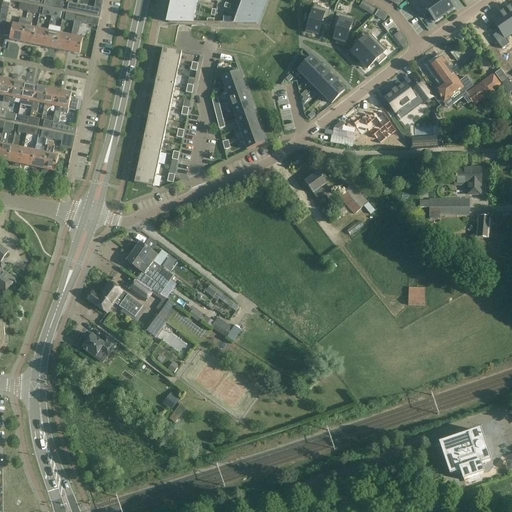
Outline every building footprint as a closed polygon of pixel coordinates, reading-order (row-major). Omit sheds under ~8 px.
[(54,0),(53,7),(63,9),(64,2),(54,0)] [(173,0),(168,23),(186,23),(193,24),(197,0),(173,0)] [(263,6),(247,0),(242,0),(240,9),(259,16),(263,6)] [(421,0),(415,4),(424,17),(429,13),(435,22),(445,15),(434,0),(424,0),(422,2),(421,0)] [(434,0),(445,15),(455,8),(448,0),(434,0)] [(3,3),(1,12),(7,13),(9,4),(3,3)] [(27,12),(29,5),(20,4),(19,11),(27,12)] [(67,10),(76,12),(78,5),(68,4),(67,10)] [(39,7),(29,5),(27,12),(37,14),(39,7)] [(89,8),(78,5),(76,12),(88,15),(89,8)] [(372,15),(375,9),(371,6),(367,12),(372,15)] [(314,7),(306,32),(318,35),(321,25),(326,26),(326,25),(330,26),(334,13),(330,12),(330,11),(314,7)] [(101,10),(89,8),(88,15),(100,17),(101,10)] [(51,17),(52,10),(43,9),(42,16),(51,17)] [(259,16),(240,9),(234,24),(256,25),(256,24),(259,16)] [(62,12),(52,10),(51,17),(60,19),(62,12)] [(511,20),(505,11),(492,20),(500,32),(493,36),(502,50),(509,44),(505,39),(511,34),(511,20)] [(337,13),(332,28),(337,29),(334,40),(346,43),(353,18),(337,13)] [(65,20),(74,22),(76,15),(67,14),(65,20)] [(87,18),(76,15),(74,22),(86,24),(87,18)] [(25,22),(26,22),(27,19),(20,18),(19,26),(13,24),(10,37),(9,40),(21,43),(25,22)] [(87,18),(86,24),(98,27),(99,20),(87,18)] [(21,43),(33,45),(36,29),(31,28),(32,23),(26,22),(25,22),(21,43)] [(44,47),(48,32),(36,29),(33,45),(44,47)] [(56,50),(59,34),(48,32),(44,47),(56,50)] [(71,37),(68,52),(80,55),(83,39),(76,38),(77,33),(72,32),(71,37)] [(71,37),(59,34),(56,50),(68,52),(71,37)] [(359,45),(351,52),(359,61),(378,43),(370,34),(367,37),(363,34),(356,41),(359,45)] [(378,43),(359,61),(368,69),(375,62),(379,65),(386,58),(383,54),(387,51),(378,43)] [(163,49),(162,51),(160,60),(179,64),(182,53),(163,49)] [(449,66),(459,58),(452,50),(443,57),(449,66)] [(311,58),(298,71),(307,79),(320,66),(311,58)] [(442,58),(430,68),(442,85),(455,76),(454,75),(459,72),(460,71),(456,65),(450,69),(448,67),(445,62),(442,58)] [(179,64),(160,60),(159,69),(158,71),(177,75),(179,64)] [(320,66),(307,79),(315,88),(328,74),(320,66)] [(507,79),(500,70),(495,74),(494,73),(466,94),(475,106),(503,85),(501,84),(507,79)] [(177,75),(158,71),(158,73),(156,83),(175,87),(177,75)] [(243,82),(239,72),(221,78),(225,89),(243,82)] [(328,74),(315,88),(323,96),(336,82),(328,74)] [(442,85),(435,90),(445,102),(464,88),(467,92),(470,89),(474,87),(466,77),(459,82),(455,76),(442,85)] [(13,82),(2,79),(0,87),(0,95),(4,96),(3,103),(9,104),(9,102),(13,82)] [(21,100),(25,84),(13,82),(9,102),(15,103),(16,99),(21,100)] [(246,93),(243,82),(225,89),(228,99),(246,93)] [(336,82),(323,96),(331,104),(344,91),(336,82)] [(175,87),(156,83),(153,94),(172,98),(175,87)] [(21,100),(20,106),(32,108),(33,102),(36,87),(25,84),(21,100)] [(393,95),(386,100),(396,114),(408,105),(411,110),(423,101),(426,104),(432,99),(422,86),(416,91),(412,94),(406,85),(399,91),(398,90),(392,94),(393,95)] [(45,105),(48,89),(36,87),(33,102),(32,108),(31,110),(37,111),(39,104),(45,105)] [(56,107),(60,92),(48,89),(45,105),(43,111),(47,112),(50,108),(51,106),(56,107)] [(56,107),(55,113),(67,115),(68,110),(80,112),(81,106),(82,101),(70,99),(71,94),(60,92),(56,107)] [(250,103),(246,93),(228,99),(232,109),(250,103)] [(172,98),(153,94),(151,103),(151,105),(170,109),(172,98)] [(254,113),(250,103),(232,109),(236,119),(254,113)] [(170,109),(151,105),(151,107),(149,116),(168,120),(170,109)] [(354,124),(352,125),(353,126),(354,125),(361,134),(367,129),(372,136),(374,135),(380,144),(396,132),(390,123),(391,123),(380,109),(374,114),(372,112),(368,115),(367,114),(354,124)] [(6,113),(5,120),(15,122),(16,115),(6,113)] [(257,123),(254,113),(236,119),(239,130),(257,123)] [(20,123),(28,125),(30,118),(21,116),(20,123)] [(168,120),(149,116),(147,125),(146,127),(165,131),(168,120)] [(39,120),(30,118),(28,125),(38,127),(39,120)] [(508,125),(505,119),(497,123),(501,129),(508,125)] [(51,130),(53,123),(44,121),(43,128),(51,130)] [(4,123),(3,130),(13,132),(14,125),(4,123)] [(53,123),(51,130),(62,132),(75,135),(77,128),(53,123)] [(261,133),(257,123),(239,130),(243,140),(261,133)] [(26,135),(28,128),(19,126),(18,133),(26,135)] [(165,131),(146,127),(146,129),(144,138),(163,142),(165,131)] [(28,128),(26,135),(36,137),(37,130),(28,128)] [(49,140),(51,133),(42,131),(41,138),(49,140)] [(61,142),(61,141),(63,135),(51,133),(49,140),(59,142),(59,141),(61,142)] [(265,144),(261,133),(243,140),(247,150),(251,149),(265,144)] [(63,135),(61,141),(73,144),(75,137),(63,135)] [(163,142),(144,138),(142,150),(160,153),(163,142)] [(333,139),(332,146),(354,149),(355,141),(333,139)] [(0,144),(0,160),(8,162),(12,147),(6,146),(7,142),(1,141),(0,144)] [(73,144),(61,141),(61,142),(60,148),(72,150),(73,144)] [(48,148),(47,148),(43,169),(55,172),(58,156),(53,155),(55,147),(48,146),(48,148)] [(20,165),(23,149),(12,147),(8,162),(20,165)] [(31,167),(43,169),(47,148),(42,147),(41,153),(35,152),(31,167)] [(31,167),(35,152),(23,149),(20,165),(31,167)] [(160,153),(142,150),(140,158),(139,161),(158,165),(160,153)] [(158,165),(139,161),(139,163),(137,172),(156,176),(158,165)] [(481,184),(481,169),(455,169),(455,184),(468,184),(468,195),(480,195),(480,184),(481,184)] [(156,176),(137,172),(135,183),(153,187),(156,176)] [(325,182),(319,173),(305,183),(311,192),(312,192),(315,197),(324,191),(320,186),(325,182)] [(375,211),(349,179),(345,183),(349,187),(338,196),(354,215),(363,207),(370,215),(375,211)] [(469,216),(469,199),(429,199),(429,201),(420,201),(420,208),(429,208),(430,220),(440,219),(440,216),(469,216)] [(340,207),(339,205),(334,208),(339,216),(346,211),(342,205),(340,207)] [(490,217),(478,216),(477,237),(488,238),(490,217)] [(140,244),(131,256),(168,283),(173,276),(160,267),(168,256),(161,251),(157,256),(151,252),(140,244)] [(0,293),(3,296),(15,280),(1,269),(5,265),(1,262),(8,252),(0,245),(0,293)] [(459,253),(452,247),(447,253),(453,257),(454,255),(456,257),(459,253)] [(160,295),(168,283),(131,256),(126,262),(138,270),(141,272),(136,279),(160,295)] [(152,293),(136,281),(135,282),(134,281),(129,288),(129,290),(146,302),(147,301),(148,302),(153,295),(151,294),(152,293)] [(123,292),(109,283),(99,297),(93,293),(87,301),(107,315),(115,304),(123,309),(121,312),(136,322),(146,308),(123,292)] [(216,301),(222,295),(210,284),(204,290),(216,301)] [(425,289),(408,288),(408,298),(408,306),(424,306),(425,289)] [(223,295),(219,300),(226,305),(230,300),(228,299),(223,295)] [(202,314),(192,306),(187,314),(200,323),(204,318),(201,316),(202,314)] [(166,323),(155,315),(144,330),(156,338),(166,323)] [(233,328),(217,318),(211,328),(227,338),(233,328)] [(93,336),(83,350),(96,359),(102,364),(108,356),(117,345),(107,338),(103,343),(93,336)] [(179,366),(173,362),(168,370),(174,374),(179,366)] [(179,400),(170,394),(162,404),(171,411),(179,400)] [(179,405),(168,419),(174,423),(184,409),(179,405)] [(490,462),(480,432),(441,445),(451,475),(461,471),(464,481),(483,474),(480,465),(490,462)]
